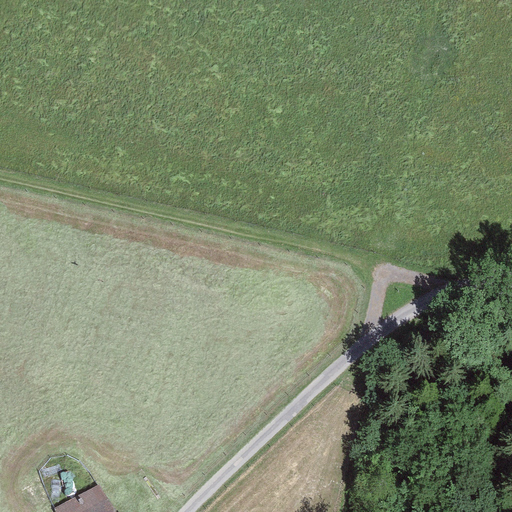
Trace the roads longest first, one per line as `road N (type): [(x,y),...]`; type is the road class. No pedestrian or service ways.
road 1 (track): [(374,332),(192,511)]
road 2 (track): [(511,277),(456,286),(374,332)]
